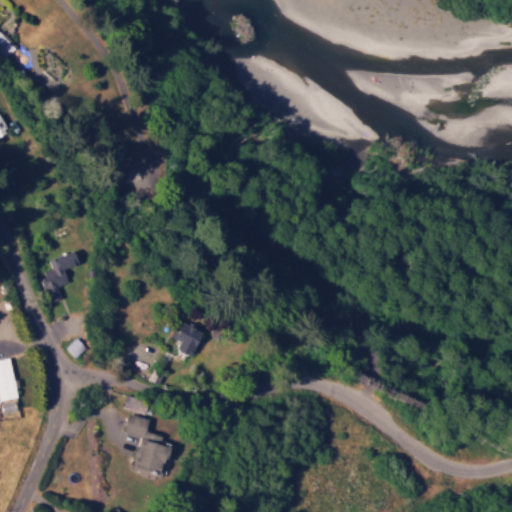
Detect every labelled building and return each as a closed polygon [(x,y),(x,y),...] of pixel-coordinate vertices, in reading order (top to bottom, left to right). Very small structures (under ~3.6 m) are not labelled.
[(178,340),(174,348),(190,355),(201,329),(178,319),(171,336),(178,340)] [(84,345),(74,336),(63,347),(73,357),(84,345)] [(0,399),(16,396),(7,357),(0,358),(0,399)] [(144,413),(147,400),(125,394),(122,408),(144,413)] [(139,435),(132,466),(161,473),(168,445),(159,443),(161,434),(145,430),(148,417),(127,413),(123,432),(139,435)]
